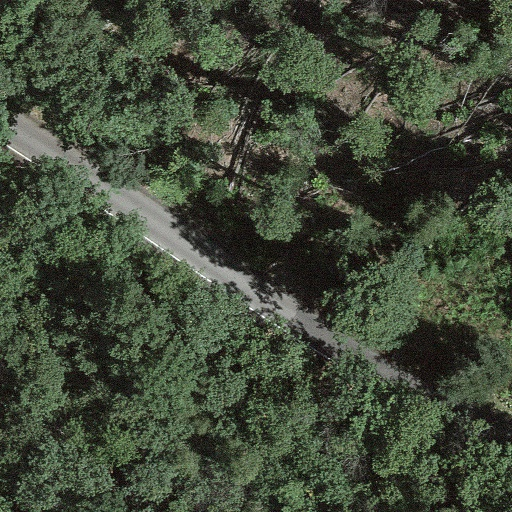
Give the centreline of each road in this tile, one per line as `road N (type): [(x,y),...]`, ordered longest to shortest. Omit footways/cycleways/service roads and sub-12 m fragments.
road 1 (unclassified): [(0,122),(367,367),(511,438)]
road 2 (unclassified): [(156,511),(0,362)]
